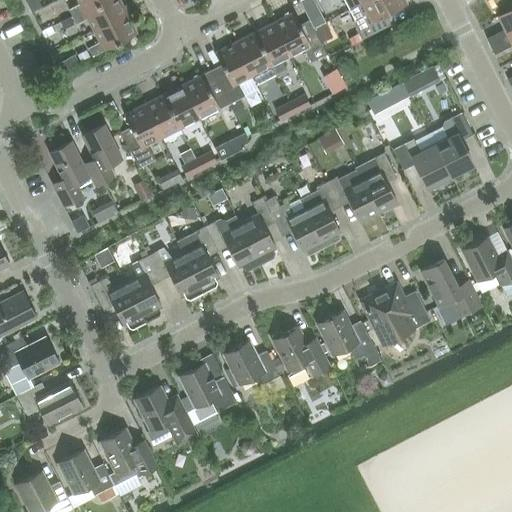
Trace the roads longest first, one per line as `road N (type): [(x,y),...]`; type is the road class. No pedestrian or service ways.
road 1 (residential): [(511,182),(328,280),(258,299),(114,369)]
road 2 (residential): [(114,369),(8,179),(5,109)]
road 3 (residential): [(5,109),(46,109),(182,36)]
road 4 (residential): [(511,132),(448,4)]
road 5 (residential): [(31,448),(104,409),(114,369)]
